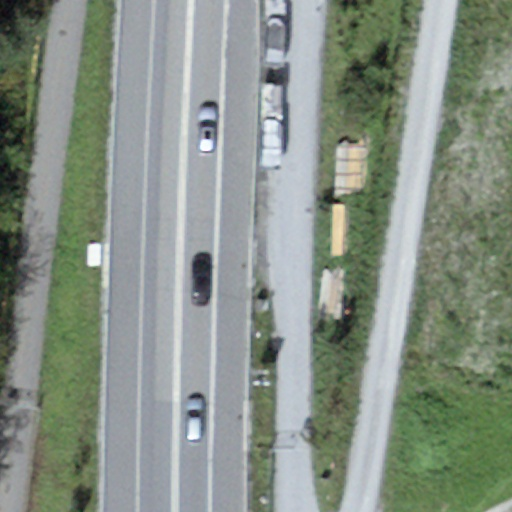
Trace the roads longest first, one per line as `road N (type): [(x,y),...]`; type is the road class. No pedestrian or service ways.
road 1 (track): [(65,0),(7,511)]
road 2 (track): [(295,511),(287,299),(300,0)]
road 3 (trunk): [(193,0),(179,511)]
